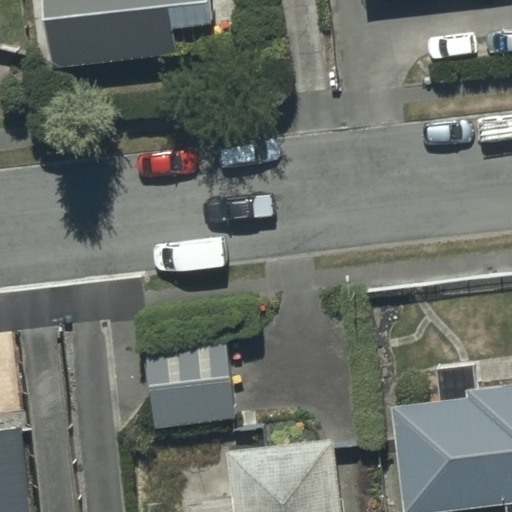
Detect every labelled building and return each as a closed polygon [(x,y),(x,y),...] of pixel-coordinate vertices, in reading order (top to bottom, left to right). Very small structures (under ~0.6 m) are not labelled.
[(52,0),(58,56),(183,42),(180,11),(215,7),(214,0),(52,0)] [(230,326),(151,335),(160,417),(239,409),(230,326)] [(396,406),(408,511),(434,511),(510,503),(511,511),(511,386),(482,389),(480,364),(440,369),(444,400),(396,406)] [(0,511),(28,511),(18,425),(0,427),(0,511)] [(347,511),(340,444),(235,457),(241,511),(347,511)]
